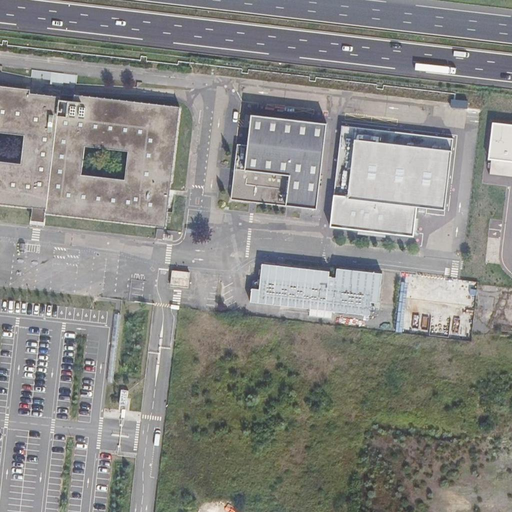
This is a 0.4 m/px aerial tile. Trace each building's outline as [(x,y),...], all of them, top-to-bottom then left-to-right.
[(306,83),(350,84),(350,62),(330,62),(330,52),(304,52),(304,64),(288,64),(288,76),(272,75),(272,82),(306,83)] [(71,110),(59,110),(56,106),(27,103),(27,98),(0,95),(0,214),(43,219),(42,223),(164,237),(176,117),(73,106),(71,110)] [(330,122),(251,113),(247,144),(239,143),(232,200),(285,206),(288,207),(320,210),(330,122)] [(511,125),(490,123),(486,158),(511,160),(511,125)] [(264,291),(256,291),(254,305),(374,317),(375,305),(384,306),(387,276),(343,271),(341,281),(334,279),(335,273),(266,267),(264,291)] [(189,272),(172,270),(170,285),(187,287),(189,272)]
